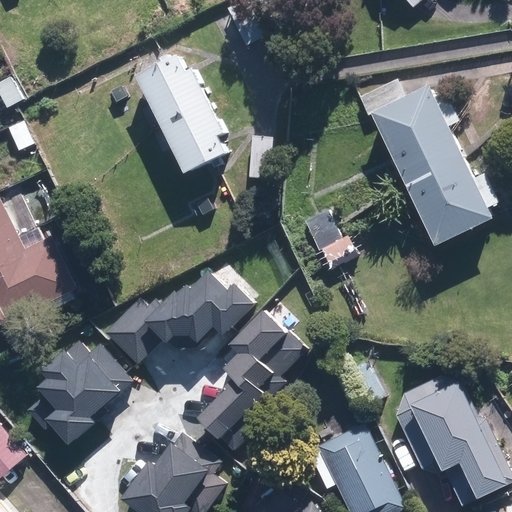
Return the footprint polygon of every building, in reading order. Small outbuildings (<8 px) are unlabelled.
[(269,35),(251,0),(242,0),(230,6),(249,45),(269,35)] [(194,71),(186,53),(144,74),(192,171),(234,150),(226,133),(232,130),(201,67),(194,71)] [(397,79),(360,96),(368,113),(405,96),(397,79)] [(129,98),(122,82),(106,90),(114,105),(129,98)] [(495,218),(432,85),(373,112),(436,246),(495,218)] [(252,176),(274,178),(277,135),(254,134),(252,176)] [(8,186),(34,175),(27,158),(1,171),(8,186)] [(0,327),(86,285),(60,232),(30,246),(0,184),(0,327)] [(217,209),(210,196),(195,203),(201,217),(217,209)] [(345,239),(330,208),(308,219),(323,249),(345,239)] [(223,332),(253,305),(233,284),(226,291),(208,273),(192,289),(187,284),(163,306),(149,292),(108,332),(138,363),(163,339),(166,341),(174,333),(178,337),(192,337),(196,342),(215,323),(223,332)] [(194,415),(231,454),(251,436),(241,425),(285,382),(279,376),(305,351),(265,310),(229,344),(239,354),(226,366),(235,376),(194,415)] [(51,427),(67,445),(93,422),(87,416),(131,378),(101,345),(91,354),(79,340),(34,379),(45,393),(28,407),(46,427),(49,424),(51,427)] [(511,480),(511,475),(485,418),(478,416),(462,382),(440,374),(403,391),(395,414),(420,469),(432,471),(442,466),(461,506),(511,480)] [(0,420),(0,478),(2,481),(31,457),(0,420)] [(318,445),(350,511),(395,511),(406,507),(365,423),(318,445)] [(222,466),(181,433),(155,466),(150,462),(121,498),(138,511),(189,511),(191,510),(193,511),(203,511),(226,485),(214,475),(222,466)] [(11,511),(0,499),(0,511),(11,511)] [(321,511),(312,500),(295,511),(321,511)]
